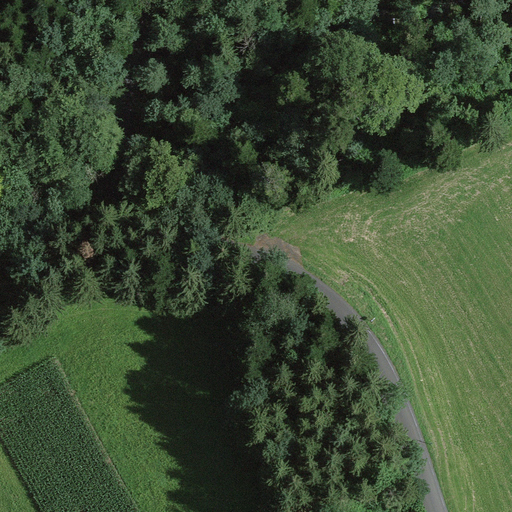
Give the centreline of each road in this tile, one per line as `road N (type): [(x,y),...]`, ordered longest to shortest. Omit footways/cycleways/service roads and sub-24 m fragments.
road 1 (tertiary): [(436,511),(389,380),(352,324),(280,266),(144,209),(121,180),(120,115),(164,0)]
road 2 (track): [(0,290),(71,220),(129,194)]
